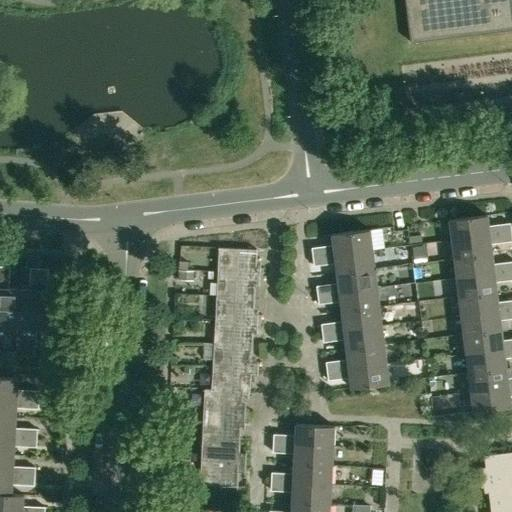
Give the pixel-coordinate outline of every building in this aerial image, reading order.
[(511,0),(405,0),(411,42),(511,29),(511,0)] [(452,239),(511,231),(510,222),(488,225),(487,214),(449,219),(452,239)] [(313,256),(372,249),(370,229),(332,234),(333,245),(312,247),(313,256)] [(454,258),(492,253),(491,243),(511,240),(511,237),(511,231),(452,239),(454,258)] [(410,236),(411,242),(423,240),(422,234),(410,236)] [(425,247),(414,248),(415,259),(426,257),(425,247)] [(218,272),(263,274),(263,267),(256,267),(257,249),(222,248),(219,248),(218,272)] [(337,273),(375,268),(372,249),(313,256),(314,265),(336,263),(337,273)] [(457,277),(511,270),(511,260),(493,263),(492,253),(454,258),(457,277)] [(0,325),(17,327),(19,289),(9,288),(10,266),(1,266),(0,286),(0,325)] [(36,328),(39,268),(30,267),(29,289),(19,289),(17,327),(36,328)] [(39,268),(36,328),(56,329),(58,291),(47,290),(49,268),(39,268)] [(318,294),(377,287),(375,268),(337,273),(338,283),(317,285),(318,294)] [(178,280),(182,280),(193,280),(194,271),(183,271),(179,270),(178,280)] [(459,296),(497,291),(495,281),(511,279),(511,270),(457,277),(459,296)] [(263,281),(263,274),(218,272),(216,296),(255,297),(255,281),(263,281)] [(342,311),(380,306),(377,287),(318,294),(319,303),(341,301),(342,311)] [(461,315),(511,308),(511,299),(498,301),(497,291),(459,296),(461,315)] [(254,314),(255,297),(216,296),(215,319),(261,321),(261,314),(254,314)] [(323,333),(382,325),(380,306),(342,311),(343,321),(321,323),(323,333)] [(464,334),(501,330),(500,319),(511,317),(511,308),(461,315),(464,334)] [(260,329),(261,321),(215,319),(214,343),(252,345),(253,328),(260,329)] [(347,349),(384,344),(382,325),(323,333),(324,341),(345,339),(347,349)] [(466,353),(511,347),(511,338),(503,340),(501,330),(464,334),(466,353)] [(251,361),(252,345),(214,343),(212,366),(258,369),(259,362),(251,361)] [(327,370),(387,363),(384,344),(347,349),(348,359),(326,361),(327,370)] [(468,372),(506,368),(505,358),(511,356),(511,347),(466,353),(468,372)] [(387,363),(327,370),(328,379),(350,377),(351,388),(389,383),(387,363)] [(258,376),(258,369),(212,366),(211,389),(204,388),(204,389),(250,392),(251,375),(258,376)] [(471,391),(511,386),(511,377),(507,378),(506,368),(468,372),(471,391)] [(0,396),(39,399),(39,390),(18,389),(18,378),(0,376),(0,396)] [(511,386),(471,391),(473,411),(511,407),(510,396),(511,395),(511,386)] [(250,393),(250,392),(204,389),(203,413),(248,415),(249,408),(242,408),(242,393),(250,393)] [(38,408),(39,399),(0,396),(0,416),(16,417),(17,407),(38,408)] [(181,404),(181,412),(192,412),(193,404),(181,404)] [(248,422),(248,415),(203,413),(202,436),(240,439),(241,422),(248,422)] [(16,427),(16,417),(0,416),(0,435),(37,437),(37,428),(16,427)] [(273,443),(333,446),(334,426),(296,424),(295,435),(274,434),(273,443)] [(36,446),(37,437),(0,435),(0,454),(14,455),(15,445),(36,446)] [(239,452),(240,439),(202,436),(201,460),(246,462),(247,453),(239,452)] [(332,465),(333,446),(273,443),(273,452),(294,453),(294,463),(332,465)] [(480,480),(511,476),(511,451),(484,455),(486,472),(479,473),(480,480)] [(14,466),(14,455),(0,454),(0,473),(35,476),(35,467),(14,466)] [(246,472),(246,462),(201,460),(200,484),(210,485),(223,486),(238,486),(238,472),(246,472)] [(331,484),(332,465),(294,463),(293,473),(272,472),(271,481),(331,484)] [(34,485),(35,476),(0,473),(0,494),(12,495),(12,494),(13,484),(34,485)] [(490,503),(511,500),(511,476),(480,480),(481,487),(488,486),(490,503)] [(330,503),(331,484),(271,481),(271,490),(292,491),(292,501),(330,503)] [(24,494),(12,494),(12,495),(0,494),(0,511),(44,511),(45,506),(23,505),(24,494)] [(511,511),(511,500),(490,503),(491,511),(511,511)] [(329,511),(330,503),(292,501),(291,511),(270,510),(269,511),(329,511)]
